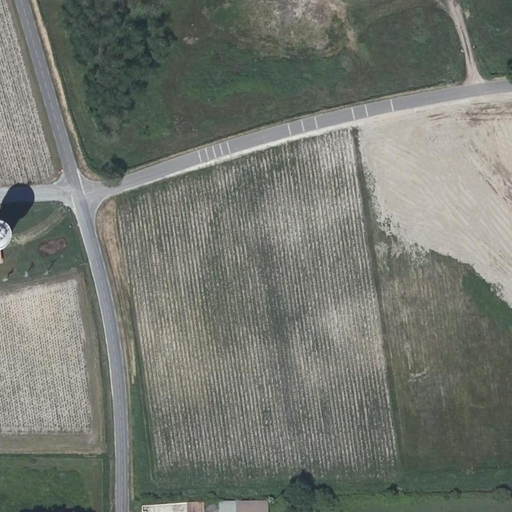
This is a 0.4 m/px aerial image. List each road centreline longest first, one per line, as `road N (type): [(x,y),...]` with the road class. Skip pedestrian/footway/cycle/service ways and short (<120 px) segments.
road 1 (residential): [(511,88),(369,110),(77,193)]
road 2 (tertiary): [(77,193),(112,332),(122,511)]
road 3 (tertiary): [(23,0),(77,193)]
